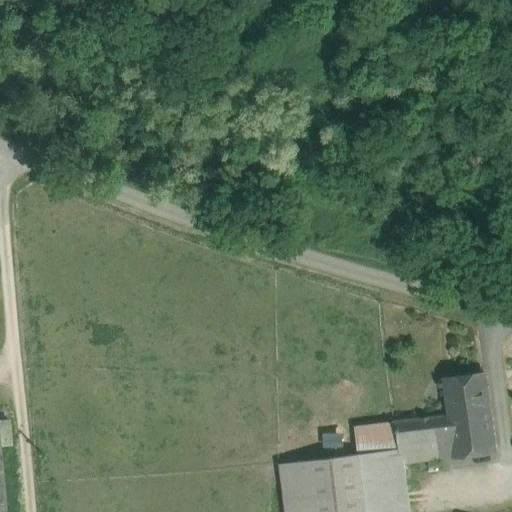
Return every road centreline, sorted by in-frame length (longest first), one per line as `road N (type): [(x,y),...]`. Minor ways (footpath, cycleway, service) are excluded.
road 1 (unclassified): [(511,322),(302,262),(0,157)]
road 2 (track): [(0,157),(31,511)]
